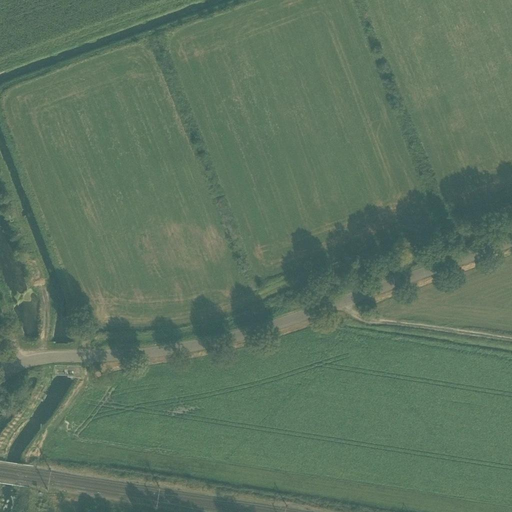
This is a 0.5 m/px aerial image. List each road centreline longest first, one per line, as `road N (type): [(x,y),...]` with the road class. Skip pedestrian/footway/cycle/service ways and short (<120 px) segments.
road 1 (tertiary): [(0,377),(45,357),(218,340),(511,242)]
road 2 (track): [(0,162),(47,291),(45,357)]
road 3 (track): [(342,302),(365,318),(511,340)]
